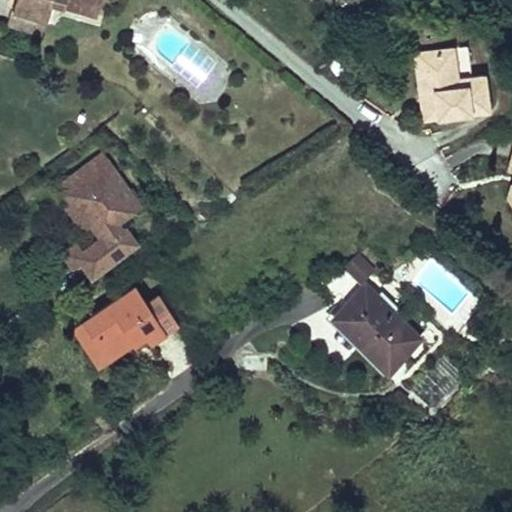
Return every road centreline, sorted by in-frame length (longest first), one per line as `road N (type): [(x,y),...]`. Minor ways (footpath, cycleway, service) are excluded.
road 1 (residential): [(215,0),(447,188)]
road 2 (residential): [(10,511),(230,350)]
